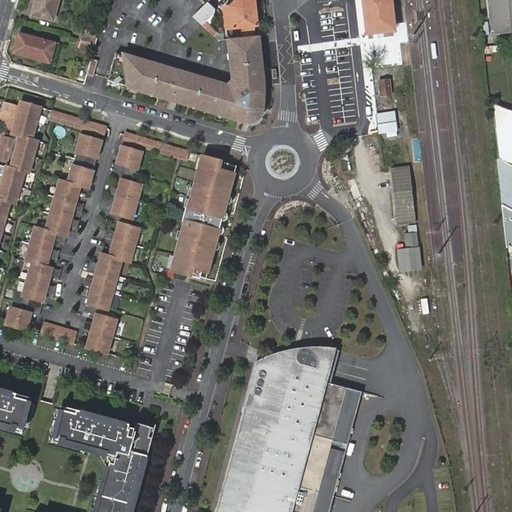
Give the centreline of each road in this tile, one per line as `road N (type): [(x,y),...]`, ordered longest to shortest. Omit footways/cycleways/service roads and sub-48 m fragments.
road 1 (residential): [(177,511),(241,261),(272,185)]
road 2 (residential): [(260,150),(0,70)]
road 3 (unknown): [(91,98),(102,48),(114,37),(165,31),(173,18),(164,0)]
road 4 (residential): [(285,136),(281,0)]
